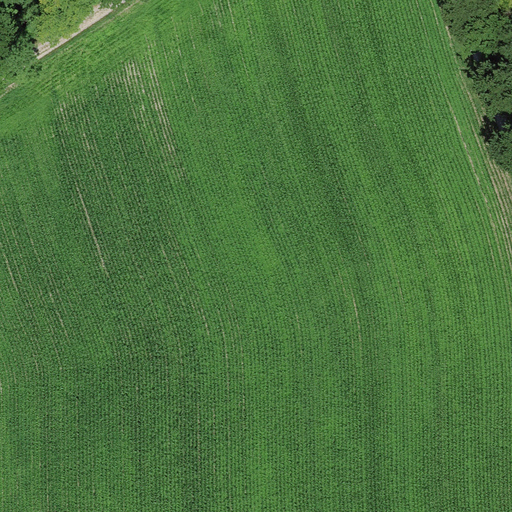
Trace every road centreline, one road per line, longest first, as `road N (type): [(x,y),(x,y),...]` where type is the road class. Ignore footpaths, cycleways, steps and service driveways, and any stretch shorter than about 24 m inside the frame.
road 1 (track): [(511,144),(465,0)]
road 2 (track): [(0,70),(103,0)]
